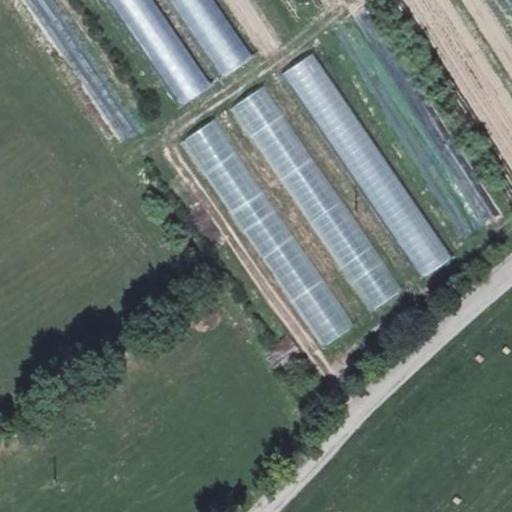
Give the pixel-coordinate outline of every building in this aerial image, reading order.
[(153,0),(110,0),(179,107),(210,88),(153,0)] [(168,0),(217,80),(248,61),(211,0),(168,0)] [(450,260),(315,51),(285,71),(419,280),(450,260)] [(265,85),(232,106),(366,313),(399,292),(265,85)] [(351,329),(218,118),(185,138),(318,349),(351,329)]
